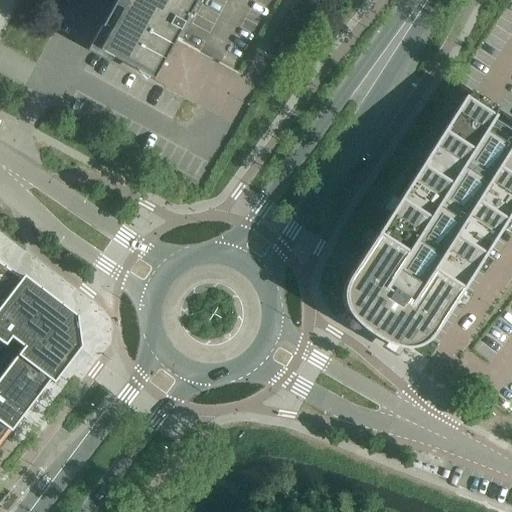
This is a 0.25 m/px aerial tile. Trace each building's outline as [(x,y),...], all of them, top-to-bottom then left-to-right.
[(0,0),(0,37),(20,0),(0,0)] [(123,11),(100,51),(153,81),(175,40),(178,42),(210,59),(238,75),(253,49),(273,59),(305,0),(116,0),(114,6),(123,11)] [(341,295),(341,297),(341,298),(341,300),(341,302),(341,303),(342,305),(342,307),(343,308),(344,310),(344,311),(345,313),(346,314),(358,327),(362,331),(364,333),(367,334),(369,336),(372,338),(374,339),(377,341),(380,342),(382,343),(385,344),(388,345),(391,346),(394,347),(397,348),(399,349),(403,349),(404,350),(406,350),(408,349),(409,349),(411,349),(412,349),(414,348),(416,348),(417,347),(419,346),(420,346),(422,345),(423,344),(425,343),(441,321),(511,211),(511,143),(465,216),(441,200),(496,116),(465,96),(342,289),(341,292),(341,293),(341,295)] [(75,317),(38,288),(35,292),(0,265),(0,331),(8,338),(0,348),(13,358),(0,375),(0,424),(9,431),(60,365),(64,367),(79,347),(75,317)] [(0,443),(9,431),(0,424),(0,443)] [(12,495),(1,508),(5,511),(16,499),(12,495)]
